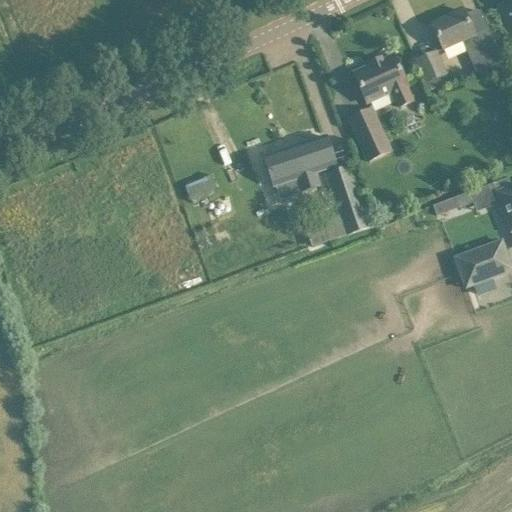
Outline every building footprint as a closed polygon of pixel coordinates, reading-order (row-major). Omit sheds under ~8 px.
[(500,7),(508,25),(511,33),(511,0),(510,0),(511,2),(500,7)] [(433,26),(441,44),(444,50),(462,41),(470,59),(484,53),(491,67),(503,62),(488,29),(477,34),(476,34),(474,35),(464,12),(433,26)] [(435,53),(418,61),(428,84),(445,76),(435,53)] [(354,75),(362,93),(367,104),(392,92),(399,108),(412,102),(405,87),(407,86),(394,56),(382,62),(381,59),(370,64),(371,67),(354,75)] [(372,110),(350,121),(369,163),(390,152),(372,110)] [(326,137),(264,158),(274,187),(299,179),(303,192),(320,187),(315,174),(336,167),(326,137)] [(346,238),(373,228),(352,166),(324,175),(337,213),(339,220),(346,238)] [(511,187),(497,193),(511,234),(511,187)] [(470,193),(453,200),(456,210),(474,203),(470,193)] [(339,220),(309,231),(315,249),(346,238),(339,220)] [(462,257),(473,287),(511,272),(511,268),(502,242),(462,257)]
